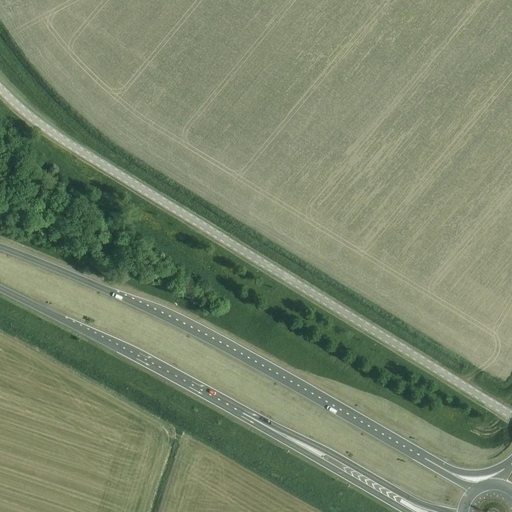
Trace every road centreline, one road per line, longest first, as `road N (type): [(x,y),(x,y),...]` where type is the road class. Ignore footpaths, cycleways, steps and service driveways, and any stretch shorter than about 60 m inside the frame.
road 1 (unclassified): [(511,415),(93,160),(39,125),(0,84)]
road 2 (trunk): [(409,453),(226,349),(0,248)]
road 3 (trunk): [(0,289),(241,416)]
